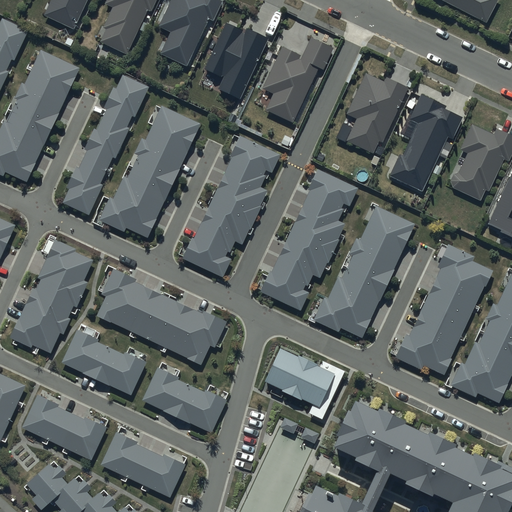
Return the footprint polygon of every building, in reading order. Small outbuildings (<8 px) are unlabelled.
[(50,0),(43,16),(73,30),(87,0),(50,0)] [(105,0),(104,4),(112,8),(102,29),(105,30),(99,43),(127,56),(148,11),(150,13),(156,0),(105,0)] [(171,0),(159,26),(171,32),(161,53),(187,65),(208,19),(214,21),(223,2),(218,0),(171,0)] [(441,0),(486,23),(498,0),(441,0)] [(0,93),(10,73),(7,71),(11,61),(14,62),(28,32),(2,20),(0,23),(0,93)] [(267,39),(246,28),(245,31),(226,22),(202,72),(211,76),(212,73),(223,78),(217,90),(240,101),(263,51),(267,53),(273,41),(268,38),(267,39)] [(333,48),(311,37),(302,56),(282,47),(262,89),(274,94),(266,109),(293,122),(319,68),(323,70),(333,48)] [(0,175),(3,177),(5,172),(27,182),(79,69),(41,51),(25,86),(22,84),(15,99),(17,100),(7,123),(4,121),(0,128),(0,175)] [(384,82),(365,73),(345,115),(356,120),(345,142),(373,155),(379,141),(382,143),(408,88),(386,78),(384,82)] [(71,189),(64,203),(87,214),(113,159),(116,160),(131,128),(128,127),(132,117),(135,118),(149,88),(123,75),(116,90),(113,89),(104,109),(107,110),(97,130),(94,129),(85,150),(88,151),(79,169),(77,168),(68,188),(71,189)] [(400,155),(389,177),(422,192),(448,137),(452,140),(462,118),(445,110),(446,107),(421,95),(409,120),(418,124),(403,156),(400,155)] [(110,201),(99,225),(124,237),(126,232),(148,242),(200,129),(162,111),(146,146),(143,144),(136,159),(138,160),(128,183),(125,181),(114,204),(110,201)] [(485,190),(488,192),(504,159),(508,161),(511,153),(511,136),(497,129),(494,135),(472,125),(460,150),(467,154),(458,174),(454,175),(450,182),(453,188),(480,201),(485,190)] [(238,134),(178,264),(219,283),(228,262),(223,260),(230,245),(237,248),(264,191),(256,188),(262,176),(272,180),(283,155),(238,134)] [(317,170),(257,300),(298,319),(307,298),(302,296),(309,281),(317,284),(343,228),(336,224),(341,212),(351,216),(362,191),(317,170)] [(511,175),(489,225),(511,235),(511,175)] [(324,297),(313,321),(338,333),(340,328),(362,338),(414,225),(376,207),(360,241),(357,240),(350,255),(352,256),(342,278),(339,277),(328,299),(324,297)] [(0,255),(13,226),(0,220),(0,255)] [(55,239),(9,339),(31,349),(33,346),(50,354),(60,333),(63,334),(70,319),(68,318),(74,306),(76,307),(88,283),(83,281),(93,260),(76,252),(77,249),(55,239)] [(421,366),(438,374),(485,275),(440,254),(436,261),(441,264),(403,344),(397,341),(389,357),(418,371),(421,366)] [(106,296),(96,317),(110,323),(111,322),(188,358),(187,359),(201,366),(210,346),(215,348),(227,322),(204,311),(203,314),(135,282),(137,280),(114,269),(102,294),(106,296)] [(460,367),(448,391),(474,402),(476,398),(498,408),(511,376),(511,276),(496,311),(493,310),(486,325),(488,326),(478,348),(475,347),(464,369),(460,367)] [(77,330),(61,363),(131,395),(146,362),(125,352),(124,355),(97,342),(99,340),(77,330)] [(261,386),(311,410),(326,379),(276,355),(261,386)] [(157,367),(141,401),(211,434),(227,401),(205,391),(204,393),(178,381),(180,378),(157,367)] [(0,374),(0,442),(25,386),(0,374)] [(511,511),(511,467),(355,394),(331,445),(356,457),(354,461),(375,471),(362,498),(317,477),(300,511),(511,511)] [(37,396),(22,427),(90,460),(105,428),(37,396)] [(243,424),(253,427),(258,410),(247,407),(243,424)] [(253,427),(243,424),(237,445),(247,448),(253,427)] [(272,430),(263,427),(258,446),(263,447),(262,449),(265,450),(265,448),(267,448),(272,430)] [(115,433),(100,465),(170,498),(185,465),(115,433)] [(254,463),(235,457),(232,465),(251,471),(254,463)] [(49,466),(26,486),(35,495),(29,500),(40,511),(42,511),(54,502),(60,510),(57,511),(135,511),(134,510),(131,511),(128,511),(124,507),(118,511),(115,511),(111,507),(117,502),(109,493),(104,497),(99,492),(93,497),(89,492),(93,489),(83,478),(78,482),(75,478),(67,485),(60,477),(64,474),(59,468),(54,472),(49,466)] [(259,484),(251,481),(243,500),(251,503),(259,484)]
